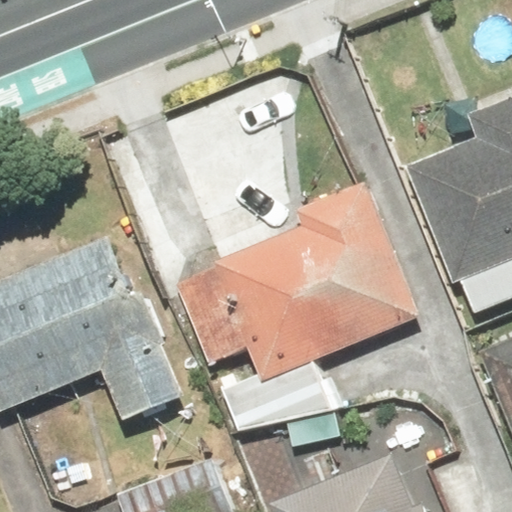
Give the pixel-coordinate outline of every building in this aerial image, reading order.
[(511,99),(491,109),(501,131),(423,165),(486,310),(511,298),(511,99)] [(186,279),(250,428),(354,406),(333,355),(438,310),(380,175),(311,204),(318,222),(186,279)] [(0,285),(0,357),(19,405),(35,398),(59,457),(101,440),(77,381),(121,364),(142,415),(204,390),(182,336),(191,332),(148,226),(0,285)] [(511,344),(492,353),(511,398),(511,344)] [(433,511),(412,454),(288,502),(291,511),(433,511)] [(246,511),(226,460),(130,496),(136,511),(246,511)]
